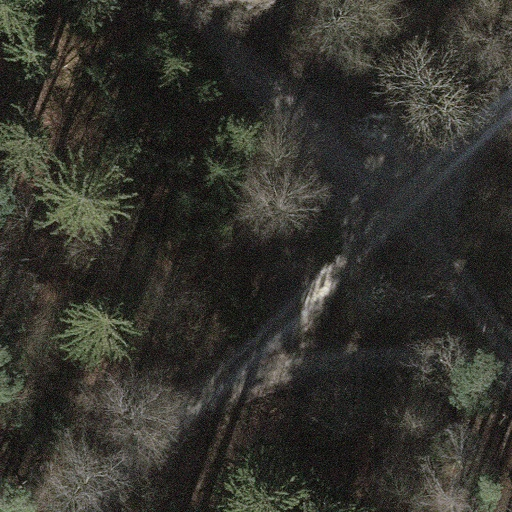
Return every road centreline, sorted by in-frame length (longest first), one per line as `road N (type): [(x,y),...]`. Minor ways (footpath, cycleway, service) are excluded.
road 1 (track): [(511,93),(96,511)]
road 2 (track): [(511,324),(200,0)]
road 3 (track): [(210,396),(328,365),(431,367),(511,380)]
